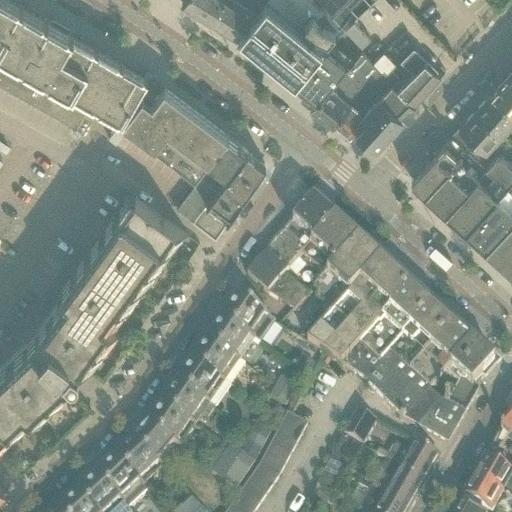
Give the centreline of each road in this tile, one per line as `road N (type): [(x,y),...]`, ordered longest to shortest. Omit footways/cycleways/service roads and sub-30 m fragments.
road 1 (residential): [(311,154),(126,403),(14,511)]
road 2 (unknown): [(465,456),(389,400),(353,396),(268,511)]
road 3 (tertiary): [(311,154),(159,33),(101,0)]
road 4 (residential): [(363,198),(511,35)]
road 5 (tertiary): [(511,335),(363,198)]
road 6 (residential): [(435,511),(511,371)]
